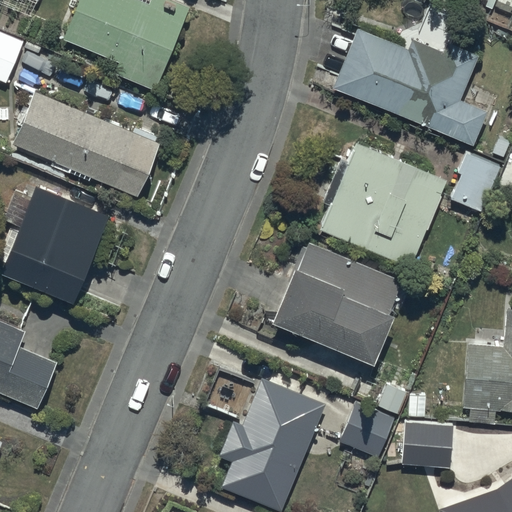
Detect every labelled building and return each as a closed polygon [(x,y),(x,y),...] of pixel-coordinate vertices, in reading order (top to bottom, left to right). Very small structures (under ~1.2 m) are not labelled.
[(131,0),(78,0),(61,42),(118,64),(113,77),(152,92),(185,7),(166,0),(147,0),(146,5),(131,0)] [(0,31),(0,81),(5,84),(23,42),(0,31)] [(355,32),(331,92),(471,147),(484,113),(456,102),(474,57),(440,44),(437,52),(410,41),(406,52),(355,32)] [(159,145),(36,93),(13,146),(135,199),(159,145)] [(330,206),(318,233),(410,270),(445,182),(356,146),(348,165),(340,162),(324,204),(330,206)] [(500,166),(469,152),(467,156),(465,155),(456,174),(460,176),(445,210),(473,223),(500,166)] [(0,259),(4,261),(0,272),(0,276),(75,307),(110,218),(36,188),(30,203),(14,197),(5,221),(11,224),(0,251),(0,259)] [(300,248),(268,327),(370,369),(390,321),(386,319),(400,284),(308,246),(306,250),(300,248)] [(511,312),(504,312),(503,329),(475,327),(474,345),(464,344),(460,409),(469,409),(468,422),(489,423),(489,415),(511,416),(511,312)] [(0,321),(0,393),(40,410),(58,367),(17,350),(25,332),(0,321)] [(277,511),(321,406),(259,379),(239,427),(231,423),(216,459),(229,464),(220,489),(277,511)] [(385,384),(375,405),(395,415),(406,394),(385,384)] [(355,402),(337,442),(374,458),(391,418),(355,402)] [(403,424),(399,465),(448,467),(450,426),(403,424)] [(437,510),(437,511),(511,511),(511,479),(494,491),(437,510)]
